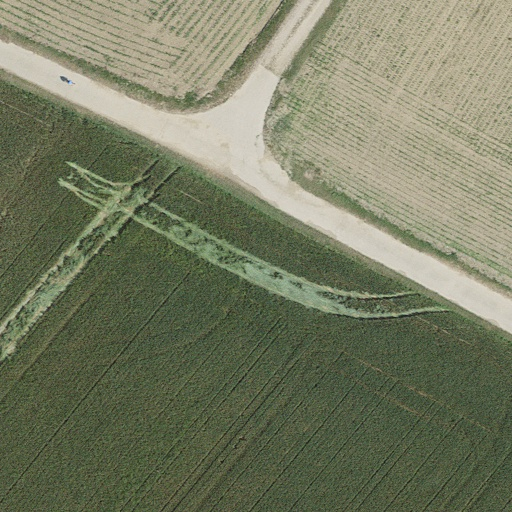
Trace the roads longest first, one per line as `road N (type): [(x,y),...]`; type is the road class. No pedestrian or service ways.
road 1 (track): [(213,151),(511,314)]
road 2 (track): [(0,58),(213,151)]
road 3 (track): [(313,0),(213,151)]
